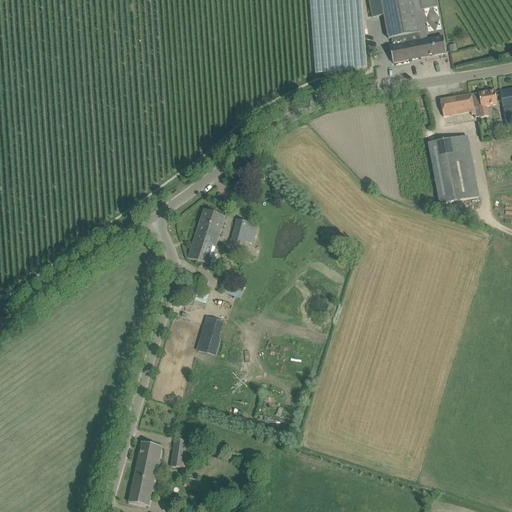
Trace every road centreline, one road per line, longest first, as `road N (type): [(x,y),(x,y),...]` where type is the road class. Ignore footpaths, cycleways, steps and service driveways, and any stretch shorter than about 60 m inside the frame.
road 1 (tertiary): [(154,220),(310,104),(511,67)]
road 2 (tertiary): [(104,511),(172,278),(154,220)]
road 3 (unknown): [(159,230),(62,511)]
road 4 (unclassified): [(154,220),(0,330)]
